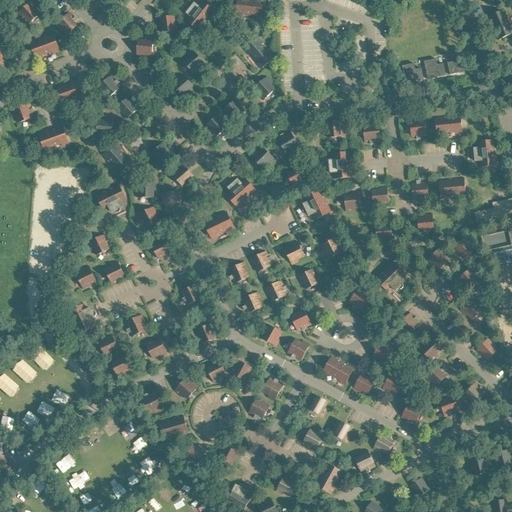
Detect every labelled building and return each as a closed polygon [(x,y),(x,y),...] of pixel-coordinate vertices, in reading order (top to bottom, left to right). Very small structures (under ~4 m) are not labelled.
[(255,18),(261,19),(263,0),(238,0),(236,16),(244,17),(245,15),(255,16),(255,18)] [(17,14),(28,26),(41,14),(36,8),(37,7),(33,1),(17,14)] [(201,1),(197,5),(195,3),(193,6),(192,5),(190,5),(189,5),(188,7),(187,9),(188,10),(188,11),(187,13),(189,16),(185,20),(199,32),(215,12),(201,1)] [(488,17),(499,40),(511,34),(511,26),(508,18),(509,17),(505,9),(488,17)] [(61,31),(63,29),(68,35),(80,24),(77,21),(78,19),(76,17),(74,18),(70,13),(56,25),(61,31)] [(175,23),(174,16),(158,18),(159,26),(161,25),(162,33),(178,31),(177,23),(175,23)] [(54,34),(30,43),(36,60),(43,57),(42,55),(52,52),(53,53),(60,51),(54,34)] [(257,64),(262,69),(276,57),(259,37),(244,50),(249,56),(251,55),(258,63),(257,64)] [(152,56),(153,39),(145,39),(145,41),(138,40),(137,56),(144,57),(144,55),(152,56)] [(184,62),(195,75),(207,65),(194,50),(187,56),(188,58),(184,62)] [(173,83),(186,98),(196,89),(183,74),(173,83)] [(109,98),(121,87),(118,84),(120,82),(117,80),(115,81),(111,76),(98,88),(103,94),(104,92),(109,98)] [(258,94),(264,101),(276,90),(271,84),(273,82),(268,76),(255,88),(260,93),(258,94)] [(79,99),(86,96),(80,79),(56,88),(62,105),(69,102),(69,101),(79,97),(79,99)] [(124,114),(128,119),(141,108),(130,96),(116,109),(122,116),(124,114)] [(230,116),(235,122),(248,111),(242,104),(240,105),(236,100),(223,111),(228,117),(230,116)] [(16,117),(19,123),(35,117),(30,103),(11,110),(14,117),(16,117)] [(212,131),(218,137),(230,126),(225,119),(223,121),(219,115),(206,127),(211,132),(212,131)] [(436,117),(437,136),(446,136),(445,133),(455,132),(455,134),(463,134),(461,115),(436,117)] [(97,136),(112,137),(113,119),(106,118),(105,120),(98,119),(97,136)] [(411,120),(412,138),(428,137),(426,118),(411,120)] [(327,130),(328,138),(344,137),(343,121),(324,123),(325,131),(327,130)] [(363,124),(365,143),(381,142),(379,123),(363,124)] [(39,134),(45,152),(53,149),(53,148),(61,145),(61,146),(69,143),(63,126),(39,134)] [(277,139),(287,154),(293,150),(294,152),(301,147),(291,131),(277,139)] [(479,162),(479,167),(499,166),(497,140),(477,142),(478,148),(474,148),(475,162),(479,162)] [(158,159),(163,164),(175,153),(165,141),(151,154),(157,161),(158,159)] [(102,155),(119,175),(134,162),(128,156),(127,157),(121,149),(122,148),(117,143),(102,155)] [(251,157),(263,169),(268,164),(270,166),(276,160),(263,146),(251,157)] [(333,173),(334,178),(354,177),(351,152),(331,154),(332,160),(329,160),(330,174),(333,173)] [(287,174),(294,189),(307,183),(298,165),(291,168),(293,171),(287,174)] [(172,174),(184,188),(190,182),(191,183),(196,178),(185,166),(180,170),(178,169),(172,174)] [(439,180),(441,199),(449,198),(449,197),(459,196),(459,197),(467,197),(465,177),(439,180)] [(226,195),(238,209),(258,192),(245,178),(241,181),(238,178),(228,188),(230,191),(226,195)] [(421,199),(421,201),(429,200),(428,182),(413,183),(414,200),(421,199)] [(137,198),(155,198),(155,190),(157,190),(157,183),(140,183),(139,190),(137,190),(137,198)] [(109,209),(111,213),(124,207),(122,203),(127,200),(120,184),(96,195),(104,211),(109,209)] [(372,191),(374,207),(383,206),(383,204),(390,204),(388,187),(381,187),(381,190),(372,191)] [(161,204),(178,210),(183,196),(165,189),(161,197),(164,197),(161,204)] [(313,215),(315,220),(332,212),(321,189),(304,197),(307,203),(303,205),(310,216),(313,215)] [(345,195),(346,212),(356,211),(356,209),(362,209),(360,191),(352,192),(352,194),(345,195)] [(475,212),(477,223),(511,215),(511,200),(493,204),(494,208),(475,212)] [(137,215),(145,229),(160,222),(157,215),(159,214),(155,206),(137,215)] [(204,223),(212,240),(220,237),(219,235),(228,231),(229,232),(236,229),(227,212),(204,223)] [(418,217),(419,234),(435,233),(433,214),(425,214),(425,217),(418,217)] [(376,226),(377,243),(387,242),(387,240),(393,239),(391,222),(383,223),(383,225),(376,226)] [(93,249),(97,255),(112,248),(105,234),(88,242),(92,250),(93,249)] [(460,254),(465,259),(477,247),(471,241),(470,242),(465,237),(452,249),(458,256),(460,254)] [(321,246),(327,260),(345,250),(341,244),(339,245),(336,238),(321,246)] [(152,244),(159,259),(165,256),(166,258),(173,255),(166,239),(159,242),(159,241),(152,244)] [(285,250),(293,266),(301,262),(299,260),(306,257),(298,241),(290,245),(291,247),(285,250)] [(435,266),(440,271),(453,258),(447,252),(445,254),(440,248),(428,261),(434,267),(435,266)] [(255,266),(258,273),(274,265),(267,251),(250,260),(253,267),(255,266)] [(105,270),(113,286),(121,281),(120,280),(126,277),(118,261),(111,264),(112,266),(105,270)] [(376,279),(389,293),(393,289),(396,291),(406,282),(403,279),(408,275),(394,261),(376,279)] [(228,270),(234,284),(250,277),(247,270),(249,269),(246,262),(228,270)] [(77,274),(84,290),(92,286),(91,284),(97,281),(90,266),(82,269),(83,271),(77,274)] [(465,285),(470,290),(482,278),(476,272),(475,273),(470,268),(458,279),(464,286),(465,285)] [(303,283),(306,290),(322,282),(318,274),(316,275),(313,269),(297,277),(300,284),(303,283)] [(270,295),(273,302),(288,294),(282,280),(264,289),(268,296),(270,295)] [(180,292),(186,306),(202,299),(199,292),(201,291),(198,285),(180,292)] [(349,304),(362,312),(371,296),(358,289),(349,304)] [(241,300),(247,314),(264,307),(261,300),(262,299),(259,292),(241,300)] [(467,316),(472,321),(484,309),(474,298),(461,311),(466,317),(467,316)] [(68,312),(79,335),(96,327),(94,321),(97,320),(91,307),(88,309),(85,303),(68,312)] [(291,316),(298,331),(312,325),(304,308),(296,311),(297,313),(291,316)] [(400,323),(411,335),(422,324),(411,313),(400,323)] [(125,323),(132,337),(147,330),(144,323),(146,322),(143,315),(125,323)] [(198,337),(201,344),(218,337),(214,329),(216,329),(213,323),(196,330),(200,337),(198,337)] [(262,339),(277,346),(281,340),(279,339),(283,332),(268,324),(264,332),(265,332),(262,339)] [(98,341),(106,357),(112,354),(113,355),(121,351),(112,334),(98,341)] [(420,349),(432,362),(440,355),(438,354),(442,350),(430,337),(425,342),(426,343),(420,349)] [(145,344),(153,359),(161,356),(161,357),(168,354),(161,339),(155,342),(154,339),(145,344)] [(288,354),(301,361),(311,344),(304,340),(303,342),(296,339),(288,354)] [(484,355),(489,361),(501,348),(495,342),(493,343),(489,339),(476,351),(482,357),(484,355)] [(379,361),(387,365),(395,350),(387,345),(386,347),(380,344),(372,359),(378,362),(379,361)] [(112,363),(119,378),(127,374),(126,372),(132,369),(124,354),(117,357),(118,360),(112,363)] [(339,381),(345,385),(355,368),(332,356),(323,372),(330,377),(331,376),(339,380),(339,381)] [(207,368),(214,383),(228,376),(219,359),(212,362),(213,365),(207,368)] [(230,373),(246,382),(250,375),(251,376),(255,369),(240,361),(236,366),(235,365),(230,373)] [(432,382),(437,386),(449,375),(437,362),(423,375),(430,383),(432,382)] [(362,391),(368,394),(377,380),(369,375),(369,377),(362,374),(354,389),(361,393),(362,391)] [(391,391),(397,394),(405,380),(398,376),(398,377),(391,374),(383,389),(390,393),(391,391)] [(183,395),(188,400),(199,387),(187,377),(175,392),(181,397),(183,395)] [(268,397),(274,401),(284,385),(271,377),(262,392),(268,396),(268,397)] [(470,400),(475,405),(487,393),(476,382),(463,397),(468,402),(470,400)] [(142,397),(148,414),(155,412),(155,413),(163,409),(155,392),(142,397)] [(308,409),(323,416),(327,409),(326,408),(329,402),(314,394),(310,401),(312,402),(308,409)] [(440,401),(445,417),(460,412),(455,394),(446,396),(446,399),(440,401)] [(249,414),(262,421),(271,406),(264,402),(265,401),(259,397),(249,414)] [(402,419),(415,426),(424,408),(419,405),(418,406),(411,402),(402,419)] [(159,422),(164,441),(172,439),(171,437),(181,434),(182,436),(189,434),(184,415),(159,422)] [(332,434),(347,442),(352,435),(350,434),(353,428),(338,420),(334,427),(336,428),(332,434)] [(311,447),(316,450),(325,435),(318,430),(317,432),(311,429),(302,444),(310,448),(311,447)] [(382,452),(388,455),(397,440),(383,433),(375,450),(381,453),(382,452)] [(193,463),(199,466),(207,451),(193,443),(184,460),(192,464),(193,463)] [(217,459),(232,466),(236,460),(238,461),(241,454),(224,445),(217,459)] [(355,458),(362,474),(376,467),(368,449),(360,453),(362,455),(355,458)] [(496,460),(498,467),(511,463),(511,456),(510,456),(508,450),(493,454),(494,460),(496,460)] [(490,472),(488,465),(487,465),(485,459),(469,463),(471,469),(473,469),(475,476),(490,472)] [(315,486),(332,495),(336,488),(334,488),(339,479),(341,480),(345,472),(328,463),(315,486)] [(284,494),(291,498),(299,482),(291,478),(290,479),(285,476),(277,492),(284,495),(284,494)] [(430,489),(421,478),(410,486),(418,498),(430,489)] [(220,501),(239,511),(242,511),(251,496),(247,494),(249,491),(236,484),(235,487),(229,484),(220,501)] [(259,506),(261,511),(278,511),(272,498),(264,502),(265,504),(259,506)] [(492,501),(493,511),(508,511),(507,499),(492,501)] [(381,511),(383,509),(372,502),(364,511),(381,511)]
